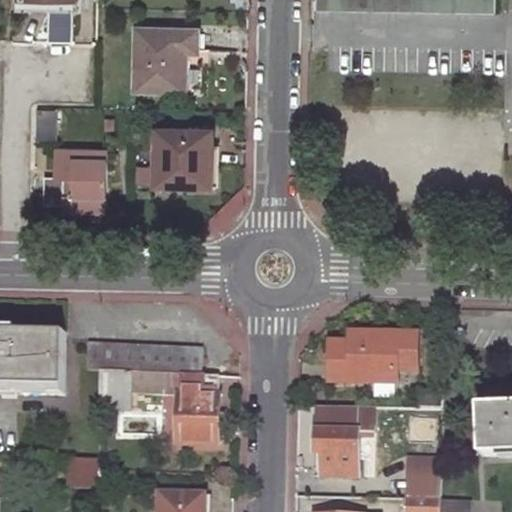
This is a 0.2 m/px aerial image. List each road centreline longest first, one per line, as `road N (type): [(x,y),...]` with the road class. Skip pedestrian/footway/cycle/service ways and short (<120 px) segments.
road 1 (residential): [(0,267),(274,267)]
road 2 (residential): [(274,267),(278,0)]
road 3 (residential): [(269,511),(274,267)]
road 4 (residential): [(511,281),(274,267)]
